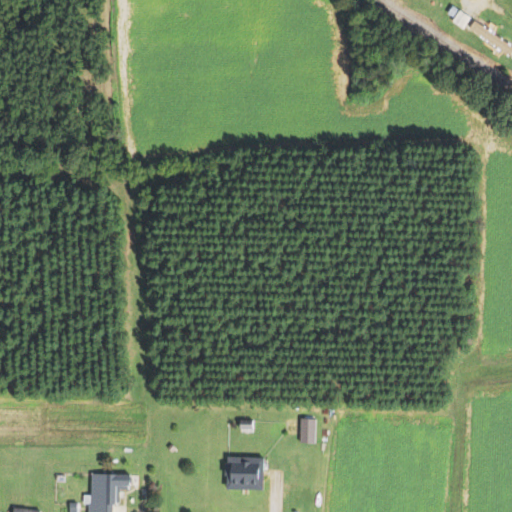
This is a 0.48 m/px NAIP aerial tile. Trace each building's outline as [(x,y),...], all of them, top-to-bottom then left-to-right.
[(449,20),(461,28),(468,16),(457,9),(449,20)] [(298,421),(298,429),(286,429),(286,421),(298,421)] [(264,457),(264,490),(227,489),(227,475),(224,475),(224,464),(227,464),(227,456),(229,456),(264,457)] [(130,473),(130,485),(128,485),(128,488),(119,488),(119,502),(115,502),(115,504),(112,504),(112,511),(88,511),(88,504),(83,504),(83,502),(83,495),(92,495),(92,473),(130,473)] [(77,502),(77,511),(69,511),(69,502),(77,502)]
